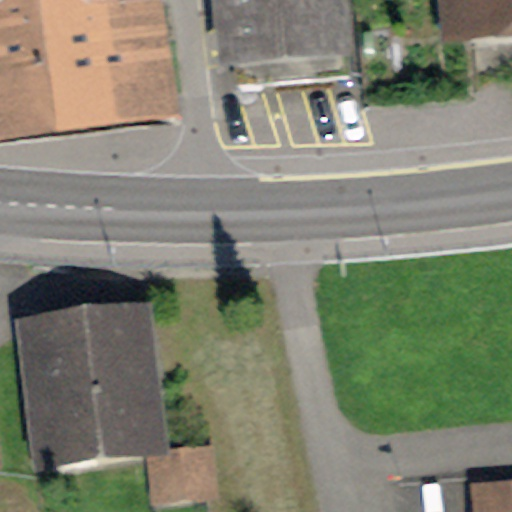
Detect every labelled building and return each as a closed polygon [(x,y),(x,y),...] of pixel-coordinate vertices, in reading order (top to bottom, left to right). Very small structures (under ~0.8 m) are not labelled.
[(0,0),(0,128),(50,122),(36,15),(36,0),(0,0)] [(228,0),(233,66),(273,63),(274,77),(337,72),(331,0),(228,0)] [(511,0),(461,0),(463,28),(511,25),(511,0)] [(50,122),(166,107),(155,14),(97,20),(95,8),(36,15),(50,122)] [(145,450),(130,322),(41,333),(50,409),(28,412),(34,463),(145,450)] [(209,494),(206,459),(157,463),(160,498),(209,494)] [(511,511),(511,495),(491,498),(492,511),(511,511)]
